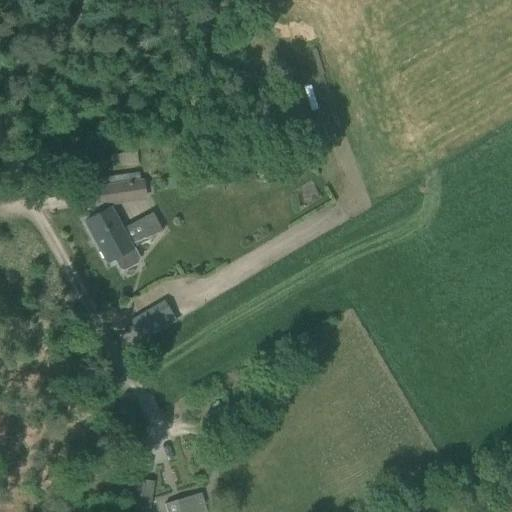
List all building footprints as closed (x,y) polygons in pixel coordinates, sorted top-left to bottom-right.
[(103,185),(106,206),(145,200),(142,180),(103,185)] [(109,209),(104,211),(86,221),(108,261),(112,259),(118,269),(123,271),(137,264),(138,258),(132,247),(161,232),(151,213),(120,230),(109,209)] [(176,322),(163,301),(133,319),(145,340),(176,322)] [(135,507),(149,509),(153,482),(139,480),(135,507)] [(165,511),(205,511),(200,494),(163,505),(165,511)]
